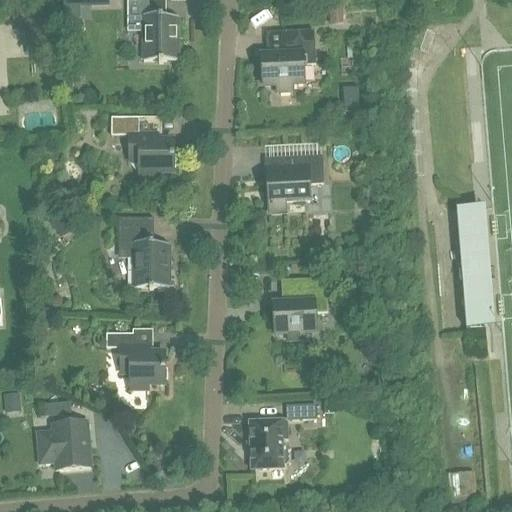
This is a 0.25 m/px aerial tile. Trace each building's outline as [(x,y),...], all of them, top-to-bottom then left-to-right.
[(109,0),(63,0),(63,9),(110,9),(109,0)] [(127,0),(128,24),(140,24),(144,27),(144,63),(159,63),(159,65),(163,65),(163,63),(178,63),(178,45),(176,45),(176,38),(178,38),(178,19),(163,19),(163,0),(127,0)] [(344,26),(343,13),(330,14),(331,27),(344,26)] [(57,56),(54,20),(29,21),(30,26),(25,26),(26,38),(30,37),(31,57),(57,56)] [(285,58),(262,59),(263,87),(276,86),(277,95),(293,94),(293,86),(305,85),(304,67),(316,67),(314,32),(284,34),(285,58)] [(115,138),(129,138),(129,163),(139,163),(139,179),(157,180),(157,174),(173,174),(173,170),(172,170),(172,160),(174,160),(174,142),(157,142),(157,137),(152,137),(142,137),(142,119),(115,119),(115,138)] [(291,177),(267,178),(269,215),(285,214),(285,205),(310,204),(309,186),(324,186),(322,159),(290,161),(291,177)] [(485,208),(480,208),(455,210),(465,331),(495,329),(485,208)] [(53,222),(60,239),(76,232),(69,215),(53,222)] [(118,245),(134,245),(134,290),(149,290),(149,292),(153,292),(153,290),(169,290),(169,272),(166,272),(166,265),(169,265),(169,246),(153,246),(153,244),(151,244),(151,220),(118,220),(118,245)] [(281,282),(282,307),(273,307),(274,335),(287,335),(288,343),(304,343),(304,334),(316,334),(315,316),(327,316),(325,280),(281,282)] [(106,336),(106,350),(120,350),(120,375),(130,375),(130,392),(148,392),(148,387),(164,386),(164,382),(163,382),(163,372),(164,372),(164,355),(148,355),(148,350),(142,350),(142,349),(132,349),(132,336),(106,336)] [(4,396),(5,414),(21,413),(19,395),(4,396)] [(291,408),(292,423),(316,422),(315,407),(291,408)] [(251,472),(282,471),(282,467),(285,467),(287,464),(287,450),(284,448),(282,448),(281,441),(287,441),(286,423),(249,424),(251,472)] [(52,439),(37,440),(39,466),(54,465),(55,472),(91,469),(87,424),(51,426),(52,439)] [(455,473),(455,499),(474,499),(475,474),(455,473)]
